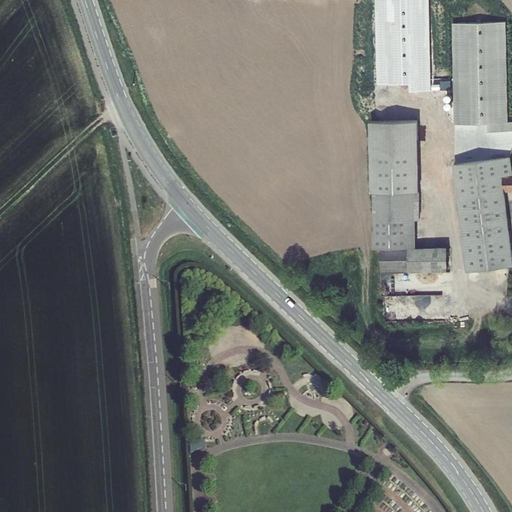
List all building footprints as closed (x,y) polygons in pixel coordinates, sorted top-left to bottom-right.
[(453,75),(454,125),(507,124),(507,122),(505,24),(452,25),(453,75)] [(373,198),(416,195),(411,125),(366,128),(371,198),(373,198)] [(511,269),(511,261),(507,192),(506,178),(511,177),(511,160),(459,164),(462,197),(468,273),(491,271),(493,270),(497,269),(500,269),(503,270),(511,269)] [(416,195),(373,198),(376,251),(381,251),(409,249),(414,249),(413,221),(423,220),(421,195),(416,195)] [(409,249),(411,272),(449,269),(447,247),(414,249),(409,249)] [(382,273),(411,272),(409,249),(381,251),(382,273)]
